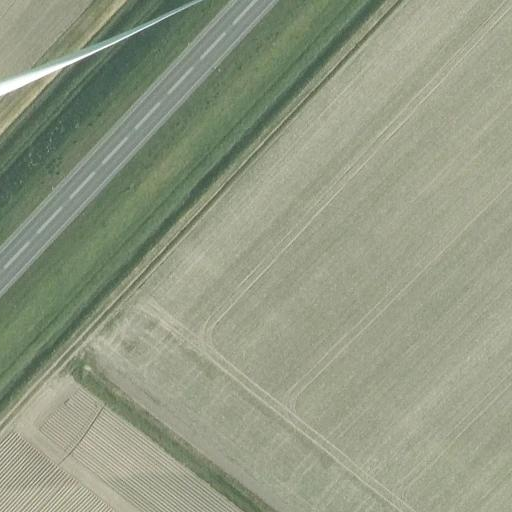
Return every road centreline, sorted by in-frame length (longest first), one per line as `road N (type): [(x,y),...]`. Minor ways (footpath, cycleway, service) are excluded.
road 1 (track): [(0,439),(411,0)]
road 2 (trunk): [(0,273),(256,0)]
road 3 (track): [(0,112),(104,0)]
